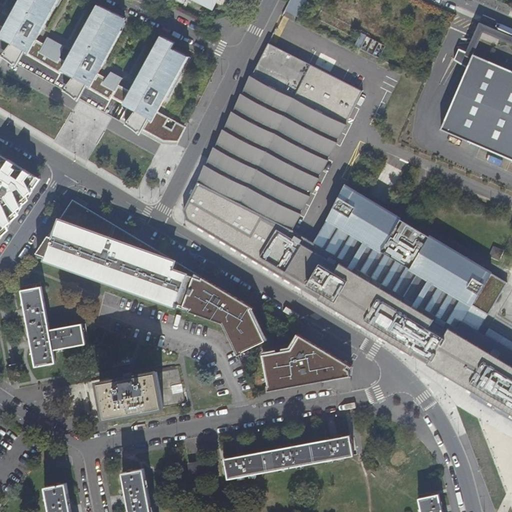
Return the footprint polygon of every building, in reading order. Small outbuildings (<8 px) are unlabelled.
[(0,37),(10,44),(23,52),(59,73),(60,71),(63,73),(72,78),(84,86),(108,100),(110,96),(126,106),(118,120),(156,141),(169,118),(157,112),(165,99),(167,100),(190,57),(172,48),(175,43),(160,35),(129,90),(126,89),(123,93),(116,89),(119,85),(123,76),(111,70),(105,77),(98,74),(126,23),(123,22),(125,18),(99,5),(94,15),(93,14),(65,60),(59,57),(64,45),(46,36),(42,43),(36,40),(56,5),(57,6),(61,0),(19,0),(3,27),(0,25),(0,13),(1,11),(0,10),(0,37)] [(290,0),(285,10),(294,14),(301,0),(290,0)] [(511,39),(479,25),(467,52),(459,49),(454,60),(468,68),(441,129),(511,159),(511,39)] [(366,35),(360,48),(379,57),(386,44),(366,35)] [(511,409),(510,413),(511,414),(511,351),(477,331),(506,282),(344,185),(313,241),(292,229),(362,90),(269,42),(183,210),(186,220),(481,396),(494,376),(511,386),(511,409)] [(10,44),(4,54),(17,62),(23,52),(10,44)] [(72,78),(66,88),(79,95),(84,86),(72,78)] [(164,145),(177,145),(186,127),(176,122),(164,145)] [(0,237),(7,228),(6,226),(14,218),(11,216),(21,207),(19,203),(32,192),(40,180),(0,154),(0,237)] [(182,310),(222,324),(237,356),(243,353),(242,352),(265,341),(250,310),(252,307),(73,200),(35,258),(116,287),(182,310)] [(490,257),(501,259),(503,249),(492,246),(490,257)] [(36,366),(56,362),(54,350),(86,344),(82,324),(50,330),(42,286),(22,289),(36,366)] [(333,380),(351,375),(350,370),(352,366),(300,335),(291,349),(263,356),(269,386),(267,387),(269,393),(333,380)] [(99,381),(106,417),(163,406),(156,371),(99,381)] [(353,455),(350,435),(225,458),(229,477),(353,455)] [(191,464),(193,475),(202,473),(200,462),(191,464)] [(123,471),(130,511),(152,511),(144,467),(123,471)] [(50,511),(71,511),(66,482),(45,486),(50,511)] [(441,511),(438,494),(418,498),(420,511),(441,511)]
